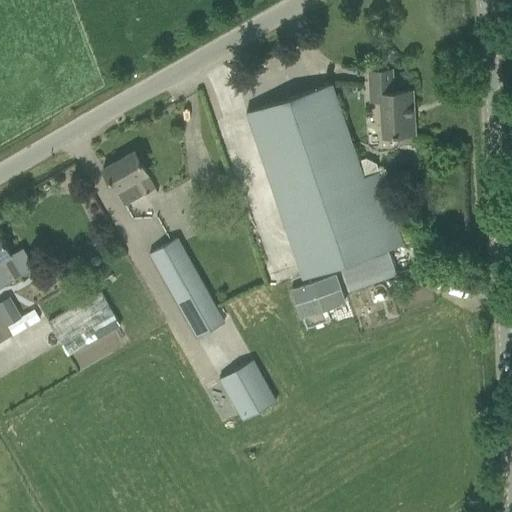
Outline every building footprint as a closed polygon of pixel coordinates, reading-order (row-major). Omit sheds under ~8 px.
[(384,136),(415,134),(414,112),(411,113),(411,107),(413,107),(412,90),(393,91),(392,69),(369,70),(371,101),(381,100),(381,106),(384,136)] [(359,163),(332,83),(247,112),(296,253),(294,253),(302,278),(341,265),(350,289),(397,275),(389,249),(405,244),(397,220),(394,221),(376,166),(366,161),(359,163)] [(154,183),(153,184),(135,151),(103,169),(113,188),(116,187),(125,205),(157,187),(154,183)] [(23,248),(12,255),(0,235),(0,284),(23,272),(33,266),(23,248)] [(149,252),(197,337),(227,321),(179,236),(173,239),(149,252)] [(300,318),(346,303),(336,274),(291,289),(300,318)] [(374,296),(376,299),(380,300),(384,299),(387,296),(388,292),(387,288),(384,285),(380,285),(376,286),(374,288),(373,292),(374,296)] [(65,352),(121,327),(105,291),(49,316),(65,352)] [(0,310),(0,341),(13,334),(8,324),(0,310)] [(254,358),(219,378),(243,420),(278,400),(254,358)]
